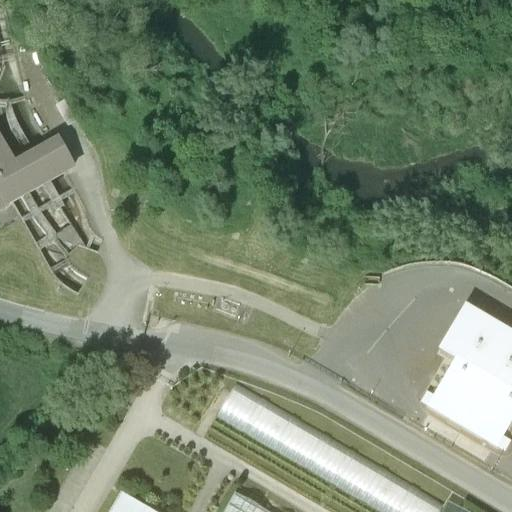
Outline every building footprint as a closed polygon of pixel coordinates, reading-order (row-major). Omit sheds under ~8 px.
[(13,166),(0,142),(0,209),(18,199),(52,180),(70,169),(56,142),(33,155),(13,166)] [(511,340),(465,313),(439,356),(455,366),(434,400),(429,397),(423,407),(500,453),(507,442),(501,439),(511,420),(511,340)] [(439,511),(443,506),(236,386),(216,420),(375,511),(439,511)] [(146,511),(120,496),(110,511),(146,511)] [(259,511),(233,497),(224,511),(259,511)]
